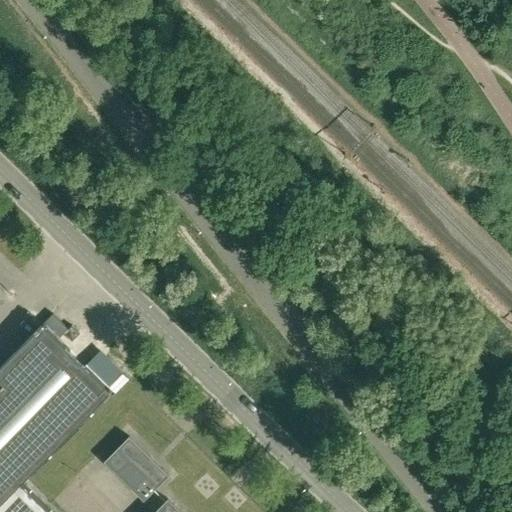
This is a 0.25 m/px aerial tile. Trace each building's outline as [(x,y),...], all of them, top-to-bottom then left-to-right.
[(67,0),(66,1),(90,28),(102,17),(87,0),(67,0)] [(0,504),(22,482),(111,390),(90,369),(43,324),(29,338),(0,367),(0,504)] [(72,325),(65,333),(72,340),(80,332),(72,325)] [(113,364),(100,378),(110,388),(123,374),(113,364)] [(144,500),(156,487),(169,475),(129,436),(104,461),(144,500)] [(52,511),(47,506),(22,482),(0,504),(0,511),(52,511)] [(181,511),(168,498),(154,511),(181,511)]
